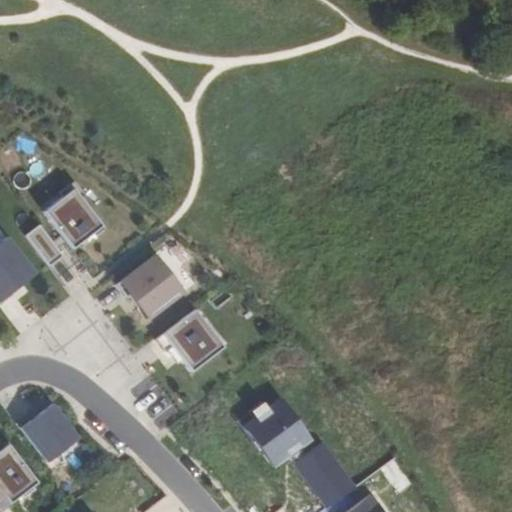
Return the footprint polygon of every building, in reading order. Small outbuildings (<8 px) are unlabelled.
[(70,250),(101,227),(72,189),(42,212),(70,250)] [(48,268),(62,257),(38,226),(24,236),(48,268)] [(6,289),(22,277),(0,247),(0,303),(11,296),(9,293),(6,289)] [(150,318),(182,293),(154,256),(115,285),(125,298),(127,296),(131,293),(150,318)] [(6,289),(9,293),(25,281),(22,277),(6,289)] [(131,293),(127,296),(146,321),(150,318),(131,293)] [(189,373),(222,348),(193,310),(154,340),(164,353),(170,348),(189,373)] [(241,422),(271,467),(307,444),(277,399),(241,422)] [(46,463),(77,439),(50,405),(38,414),(32,419),(28,414),(16,424),(46,463)] [(32,419),(38,414),(34,409),(28,414),(32,419)] [(320,443),(291,466),(327,511),(356,488),(320,443)] [(0,493),(8,504),(36,483),(7,445),(0,449),(0,493)] [(0,510),(8,504),(0,493),(0,510)] [(382,511),(369,495),(346,511),(382,511)]
